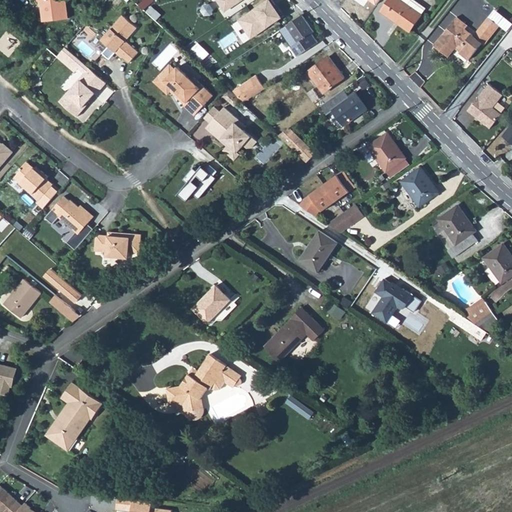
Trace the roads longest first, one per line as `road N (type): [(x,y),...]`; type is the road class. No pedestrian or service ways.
road 1 (residential): [(409,97),(50,348)]
road 2 (residential): [(0,93),(108,181),(132,179),(153,143)]
road 3 (residential): [(50,348),(1,462),(69,505)]
road 4 (secondary): [(511,198),(409,97)]
road 5 (secondary): [(409,97),(312,0)]
